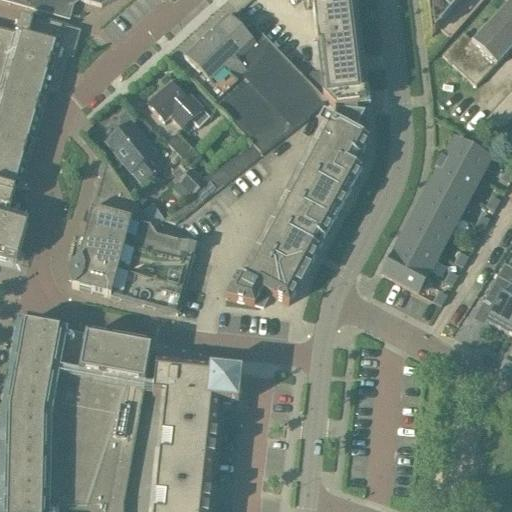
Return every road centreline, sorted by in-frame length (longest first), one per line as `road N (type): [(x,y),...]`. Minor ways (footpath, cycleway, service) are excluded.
road 1 (residential): [(198,342),(75,315),(53,298),(40,258),(49,216),(45,169),(59,118),(188,0)]
road 2 (residential): [(331,299),(392,187),(400,153),(387,0)]
road 3 (residential): [(331,299),(511,390)]
road 4 (residential): [(198,342),(216,263),(274,176)]
road 5 (residential): [(307,497),(320,356)]
road 6 (residential): [(320,356),(198,342)]
